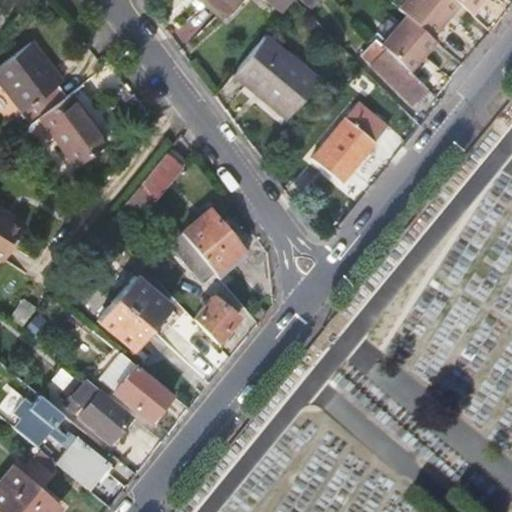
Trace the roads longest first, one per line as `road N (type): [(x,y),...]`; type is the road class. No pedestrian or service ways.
road 1 (residential): [(324,281),(114,0)]
road 2 (tertiary): [(324,281),(511,48)]
road 3 (tertiary): [(135,511),(324,281)]
